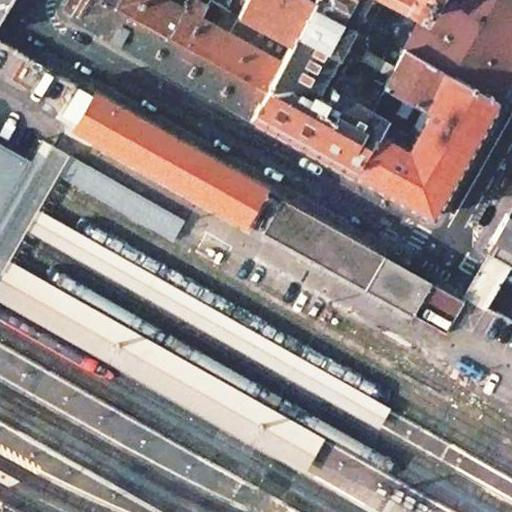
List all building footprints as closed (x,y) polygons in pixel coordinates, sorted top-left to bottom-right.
[(0,0),(0,17),(9,0),(0,0)] [(150,61),(182,7),(170,0),(79,0),(70,16),(150,61)] [(280,60),(199,16),(206,3),(200,0),(185,0),(182,7),(150,61),(185,80),(251,117),(280,60)] [(230,0),(226,9),(210,0),(207,0),(206,3),(199,16),(280,60),(312,0),(230,0)] [(511,73),(511,0),(312,0),(280,60),(251,117),(302,146),(431,218),(466,156),(503,89),(511,73)] [(264,188),(93,93),(74,128),(244,224),(264,188)] [(39,138),(25,162),(8,192),(0,205),(0,267),(6,258),(23,229),(30,215),(34,209),(67,154),(39,138)] [(0,205),(8,192),(25,162),(0,148),(0,205)] [(263,232),(364,288),(410,314),(429,281),(382,255),(281,199),(263,232)] [(511,206),(488,249),(511,262),(511,206)] [(48,243),(384,430),(391,418),(394,411),(61,223),(34,209),(30,215),(23,229),(48,243)] [(0,306),(6,309),(310,476),(317,464),(329,442),(32,273),(6,258),(0,267),(0,306)]
